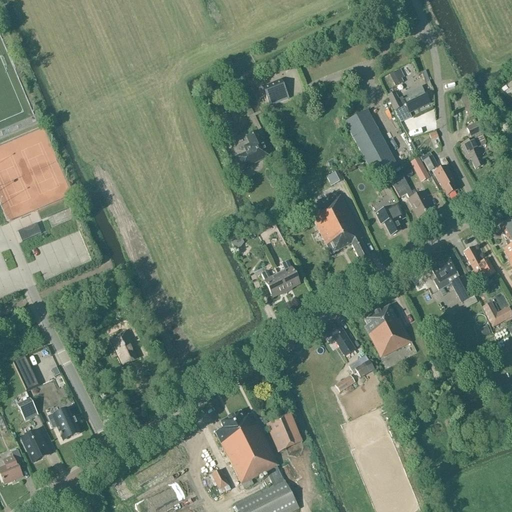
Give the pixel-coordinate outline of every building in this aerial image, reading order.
[(390,75),(389,75),(393,84),(401,80),(404,78),(400,70),(390,75)] [(276,91),(265,95),(270,107),(288,100),(281,83),(274,85),(276,91)] [(409,113),(409,115),(411,116),(413,117),(415,117),(416,117),(420,115),(419,113),(417,109),(429,104),(423,92),(416,95),(414,91),(410,93),(412,98),(403,102),(409,113)] [(394,94),(387,97),(394,112),(402,108),(397,99),(394,94)] [(469,119),(476,116),(472,106),(464,109),(469,119)] [(385,173),(388,177),(391,176),(388,171),(396,167),(367,112),(344,124),(374,179),(385,173)] [(219,117),(224,127),(232,124),(228,113),(219,117)] [(476,150),(484,146),(485,144),(482,137),(476,124),(466,129),(470,138),(471,138),(472,141),(460,146),(465,157),(468,155),(475,170),(483,166),(476,150)] [(268,157),(258,133),(247,138),(250,145),(244,148),(247,153),(239,157),(238,157),(236,157),(242,170),(253,165),(253,164),(268,157)] [(424,162),(429,172),(438,168),(432,157),(424,162)] [(412,167),(418,179),(426,174),(420,163),(412,167)] [(433,174),(441,188),(442,187),(447,196),(455,192),(451,185),(452,184),(448,177),(450,176),(445,167),(433,174)] [(341,181),(337,172),(331,175),(336,184),(341,181)] [(418,218),(432,211),(422,194),(413,198),(411,193),(403,179),(391,185),(399,199),(406,196),(409,201),(408,201),(418,218)] [(361,265),(370,261),(360,241),(362,240),(340,196),(338,198),(337,195),(335,196),(336,199),(316,208),(317,210),(310,214),(331,256),(351,245),(361,265)] [(390,236),(402,231),(398,223),(405,219),(397,203),(389,208),(390,208),(375,215),(381,225),(384,224),(390,236)] [(511,221),(500,227),(503,232),(502,234),(504,237),(506,237),(508,241),(505,243),(508,248),(503,250),(511,267),(511,221)] [(22,242),(40,234),(36,225),(18,233),(22,242)] [(475,276),(483,272),(486,279),(495,274),(487,260),(481,263),(473,248),(463,253),(475,276)] [(459,279),(449,261),(431,271),(436,280),(433,281),(439,291),(451,285),(461,304),(474,297),(463,277),(459,279)] [(275,271),(286,292),(299,285),(291,269),(290,269),(287,263),(281,266),(282,267),(275,271)] [(266,273),(261,276),(264,283),(272,299),(280,295),(286,292),(275,271),(274,271),(271,265),(263,269),(266,273)] [(492,329),(511,318),(511,315),(508,308),(497,314),(491,304),(482,309),(492,329)] [(389,307),(364,320),(367,327),(364,328),(380,358),(410,343),(399,321),(399,320),(396,322),(389,307)] [(486,327),(479,329),(482,335),(489,333),(486,327)] [(344,358),(354,351),(340,329),(330,336),(344,358)] [(138,359),(125,332),(110,340),(122,366),(138,359)] [(48,346),(32,353),(37,363),(53,356),(48,346)] [(22,383),(33,378),(24,360),(13,365),(22,383)] [(354,374),(356,373),(360,379),(373,370),(368,362),(362,366),(359,362),(350,368),(354,374)] [(427,366),(435,383),(444,379),(436,362),(427,366)] [(56,369),(51,371),(55,379),(60,376),(56,369)] [(339,393),(354,384),(350,377),(335,387),(339,393)] [(29,400),(17,406),(24,422),(37,416),(29,400)] [(53,420),(49,422),(53,429),(57,428),(63,442),(79,435),(69,411),(60,415),(52,418),(53,420)] [(241,485),(268,472),(275,486),(234,506),(237,511),(294,511),(298,510),(284,481),(283,481),(276,467),(278,467),(251,415),(243,419),(240,413),(220,423),(223,429),(215,433),(241,485)] [(278,453),(301,444),(290,415),(266,425),(278,453)] [(4,434),(10,432),(3,416),(0,417),(0,424),(0,425),(4,434)] [(50,454),(39,429),(23,435),(25,438),(23,439),(27,448),(29,447),(33,457),(40,454),(41,458),(50,454)] [(5,467),(0,469),(0,476),(4,485),(22,478),(19,470),(24,468),(17,451),(12,454),(13,457),(3,461),(5,467)] [(211,476),(216,487),(221,495),(230,490),(220,471),(211,476)]
